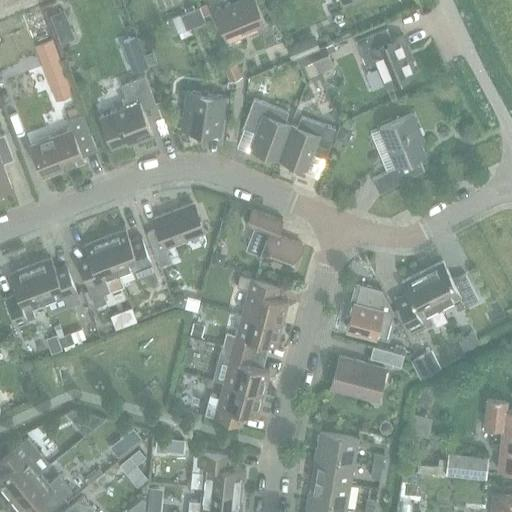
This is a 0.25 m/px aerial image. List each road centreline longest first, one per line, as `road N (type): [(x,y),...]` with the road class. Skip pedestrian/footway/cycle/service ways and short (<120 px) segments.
road 1 (unclassified): [(0,230),(105,187),(175,170),(234,180),(340,224)]
road 2 (residential): [(269,511),(277,446),(340,224)]
road 3 (residential): [(340,224),(406,238),(511,182)]
road 4 (unclassified): [(511,143),(445,0)]
